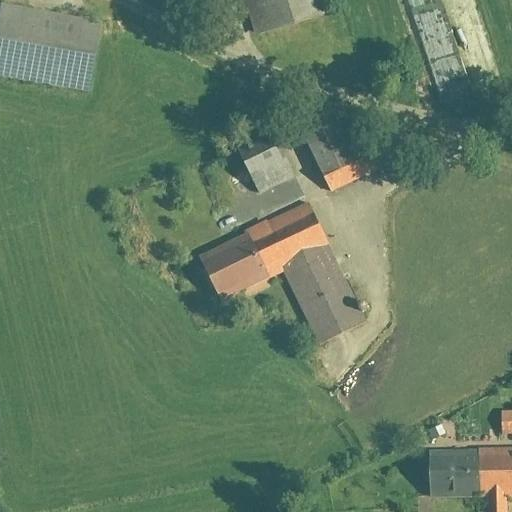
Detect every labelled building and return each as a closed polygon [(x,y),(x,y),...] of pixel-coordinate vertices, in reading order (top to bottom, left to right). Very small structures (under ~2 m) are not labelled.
[(170,0),(173,10),(202,2),(201,0),(170,0)] [(240,0),(253,41),(335,17),(329,0),(240,0)] [(4,10),(0,29),(0,79),(91,98),(104,30),(4,10)] [(318,166),(331,196),(408,163),(396,133),(373,143),(364,124),(332,114),(304,127),(322,165),(318,166)] [(239,146),(258,194),(296,179),(278,131),(239,146)] [(316,345),(367,321),(311,204),(197,258),(220,306),(283,276),(316,345)] [(511,415),(502,415),(501,438),(511,438),(511,415)] [(510,511),(510,502),(511,502),(511,447),(428,448),(428,503),(488,502),(488,511),(510,511)]
